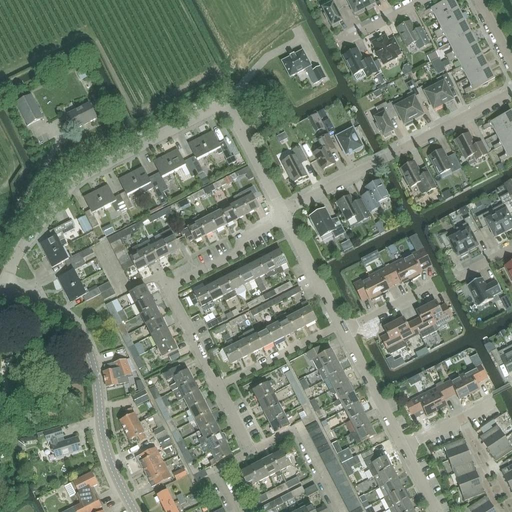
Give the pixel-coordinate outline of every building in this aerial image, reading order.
[(325,0),(328,6),(323,8),(325,14),(324,15),(327,22),(329,21),(333,28),(339,25),(340,26),(339,23),(342,21),(336,10),(342,7),(339,0),(325,0)] [(359,0),(339,0),(342,7),(349,3),(354,15),(356,14),(357,16),(365,12),(365,13),(366,12),(359,0)] [(359,0),(366,12),(365,12),(373,8),(372,5),(374,5),(371,0),(359,0)] [(435,15),(438,21),(459,10),(453,0),(448,0),(446,1),(445,1),(444,1),(443,1),(442,1),(442,2),(441,2),(440,3),(439,4),(439,5),(423,13),(425,17),(431,14),(435,15)] [(434,33),(436,36),(464,21),(459,10),(438,21),(441,26),(439,30),(434,33)] [(447,38),(449,44),(470,33),(464,21),(436,36),(437,40),(443,37),(447,38)] [(419,50),(429,45),(421,28),(415,31),(410,22),(397,29),(407,48),(415,43),(419,50)] [(446,56),(447,59),(476,44),(470,33),(449,44),(452,49),(451,53),(446,56)] [(373,44),(376,49),(374,50),(375,51),(374,55),(375,56),(378,58),(379,60),(381,59),(383,64),(386,62),(388,62),(392,61),(393,59),(396,58),(396,57),(401,55),(393,40),(388,42),(385,37),(373,44)] [(458,61),(461,67),(482,56),(476,44),(447,59),(449,63),(455,60),(458,61)] [(363,71),(367,78),(378,73),(371,59),(363,62),(357,50),(343,57),(353,76),(363,71)] [(319,83),(326,79),(320,67),(312,71),(310,67),(311,67),(303,51),(294,55),(293,55),(293,56),(291,57),(290,56),(290,57),(281,62),(290,78),(306,70),(314,85),(318,83),(319,83)] [(464,73),(467,78),(488,68),(482,56),(461,67),(453,71),(455,75),(461,72),(464,73)] [(429,61),(432,67),(441,63),(438,57),(429,61)] [(77,72),(80,80),(88,76),(85,68),(77,72)] [(488,68),(467,78),(470,84),(469,88),(463,91),(465,95),(481,86),(482,87),(484,87),(485,86),(486,86),(486,85),(487,85),(488,84),(488,83),(495,80),(488,68)] [(436,80),(439,85),(434,88),(443,105),(453,100),(441,77),(436,80)] [(443,105),(434,88),(425,92),(422,87),(417,90),(423,102),(428,99),(434,110),(443,105)] [(407,95),(409,100),(404,103),(414,121),(423,116),(418,104),(423,102),(417,90),(407,95)] [(17,103),(29,125),(43,118),(32,96),(17,103)] [(404,126),(414,121),(404,103),(402,99),(393,104),(392,102),(387,105),(393,117),(398,115),(404,126)] [(66,113),(74,129),(95,118),(88,103),(66,113)] [(387,105),(386,103),(376,108),(380,115),(375,118),(377,124),(376,125),(379,132),(381,131),(385,138),(391,135),(392,136),(392,135),(391,133),(394,131),(388,120),(393,117),(387,105)] [(494,129),(497,135),(511,126),(511,113),(511,112),(505,115),(504,115),(503,115),(502,115),(501,116),(500,116),(499,117),(499,118),(498,118),(498,119),(482,127),(484,131),(490,128),(494,129)] [(317,114),(309,118),(316,132),(324,128),(317,114)] [(322,123),(329,138),(330,138),(330,137),(334,135),(327,120),(322,123)] [(495,151),(503,147),(503,146),(511,141),(511,126),(497,135),(499,141),(498,144),(493,147),(495,151)] [(336,138),(345,156),(348,155),(348,156),(349,155),(348,154),(351,153),(352,154),(353,153),(352,152),(354,151),(355,152),(356,152),(357,152),(358,152),(359,151),(360,150),(360,149),(360,148),(361,148),(361,147),(361,146),(360,144),(360,142),(360,141),(359,139),(357,140),(352,130),(336,138)] [(212,132),(200,138),(208,154),(216,150),(219,155),(222,153),(226,160),(231,157),(223,142),(218,144),(212,132)] [(284,134),(277,138),(280,142),(287,139),(284,134)] [(465,160),(473,155),(476,160),(487,155),(482,143),(475,146),(469,134),(455,141),(465,160)] [(322,149),(313,153),(322,170),(335,163),(329,152),(335,149),(328,135),(317,140),(322,149)] [(200,138),(188,144),(194,157),(189,159),(197,175),(202,172),(196,160),(208,154),(200,138)] [(504,156),(499,159),(501,163),(511,156),(511,141),(503,146),(503,147),(505,152),(504,156)] [(281,162),(292,184),(296,181),(298,183),(302,181),(302,178),(306,176),(300,165),(306,161),(298,147),(292,150),(294,155),(281,162)] [(177,150),(165,156),(173,172),(185,166),(191,178),(197,175),(189,159),(183,162),(177,150)] [(447,159),(442,150),(429,157),(439,176),(451,170),(452,173),(460,169),(454,156),(447,159)] [(161,178),(173,172),(165,156),(153,162),(159,175),(154,177),(162,193),(167,190),(161,178)] [(231,157),(226,160),(229,166),(236,162),(233,156),(231,157)] [(406,179),(404,180),(407,187),(409,186),(410,188),(417,185),(422,195),(426,193),(426,194),(436,188),(428,173),(421,176),(414,162),(401,169),(406,179)] [(141,195),(152,189),(161,207),(167,204),(162,193),(154,177),(149,180),(142,168),(130,174),(138,190),(141,195)] [(138,190),(130,174),(118,180),(124,192),(119,195),(127,211),(133,208),(127,196),(138,190)] [(228,177),(231,182),(238,179),(235,174),(228,177)] [(221,188),(227,185),(224,179),(218,182),(221,188)] [(363,198),(370,212),(379,208),(377,203),(388,198),(387,196),(388,194),(386,190),(384,190),(379,181),(365,188),(369,196),(363,198)] [(218,182),(207,188),(210,193),(211,193),(221,188),(218,182)] [(107,186),(95,192),(103,208),(112,204),(116,212),(119,211),(121,214),(127,211),(119,195),(113,198),(107,186)] [(210,193),(207,188),(197,193),(199,199),(208,195),(208,196),(212,194),(211,193),(210,193)] [(241,200),(241,201),(248,214),(259,209),(251,195),(249,191),(245,193),(247,197),(241,200)] [(103,208),(95,192),(83,198),(89,211),(84,213),(92,229),(98,226),(92,214),(103,208)] [(503,205),(493,210),(505,233),(511,229),(511,221),(509,216),(511,214),(511,200),(510,197),(508,194),(499,198),(503,205)] [(236,203),(230,206),(237,220),(248,214),(241,201),(241,200),(239,195),(233,198),(236,203)] [(346,222),(354,218),(357,224),(369,218),(362,203),(355,207),(350,196),(336,203),(346,222)] [(230,206),(219,212),(227,225),(237,220),(230,206)] [(171,213),(168,208),(160,212),(163,217),(171,213)] [(331,232),(334,239),(345,233),(338,220),(331,223),(324,209),(309,217),(311,219),(309,222),(312,227),(315,227),(320,238),(331,232)] [(505,233),(493,210),(477,218),(483,229),(488,226),(495,239),(505,233)] [(150,218),(152,222),(163,217),(160,212),(150,218)] [(219,212),(209,217),(216,231),(227,225),(219,212)] [(199,222),(198,223),(205,237),(216,231),(209,217),(199,222)] [(464,220),(466,224),(455,229),(458,235),(458,234),(468,252),(469,252),(470,253),(476,250),(475,248),(478,247),(472,235),(477,232),(470,217),(464,220)] [(142,228),(152,222),(150,218),(139,223),(141,228),(142,228)] [(190,233),(185,235),(188,243),(193,240),(194,242),(205,237),(198,223),(199,222),(196,218),(192,220),(194,225),(187,228),(190,233)] [(71,221),(65,224),(49,232),(52,238),(40,244),(46,256),(62,248),(68,245),(63,235),(75,229),(71,221)] [(375,225),(380,234),(385,231),(380,222),(375,225)] [(132,233),(133,235),(143,230),(142,228),(141,228),(139,223),(128,229),(131,233),(132,233)] [(245,236),(254,233),(252,227),(243,229),(245,236)] [(117,234),(120,239),(131,233),(128,229),(117,234)] [(170,231),(159,237),(162,241),(169,255),(180,250),(172,236),(170,231)] [(117,234),(106,240),(109,245),(120,239),(117,234)] [(458,234),(458,235),(449,239),(446,234),(440,237),(446,248),(451,246),(457,258),(460,256),(461,258),(467,255),(466,253),(468,252),(458,234)] [(157,243),(151,247),(158,261),(169,255),(162,241),(159,237),(155,239),(157,243)] [(120,239),(109,245),(112,251),(123,245),(120,239)] [(421,248),(417,240),(412,242),(416,251),(421,248)] [(148,242),(138,248),(140,252),(147,266),(158,261),(151,247),(148,242)] [(123,245),(112,251),(115,256),(126,250),(123,245)] [(62,248),(46,256),(52,268),(64,262),(67,268),(82,260),(83,260),(94,254),(91,248),(79,254),(72,258),(70,253),(66,255),(62,248)] [(135,255),(130,258),(131,261),(134,266),(137,272),(147,266),(140,252),(138,248),(133,250),(135,255)] [(126,250),(115,256),(118,261),(129,256),(126,250)] [(278,273),(279,275),(284,272),(281,267),(287,264),(279,250),(269,255),(276,269),(278,273)] [(402,260),(413,282),(415,280),(418,279),(420,277),(419,275),(421,274),(420,272),(431,266),(423,250),(402,260)] [(265,275),(268,279),(278,273),(276,269),(269,255),(258,261),(265,275)] [(129,256),(118,261),(120,267),(131,261),(130,258),(129,256)] [(70,273),(57,279),(63,291),(80,283),(74,271),(85,266),(83,260),(82,260),(67,268),(70,273)] [(413,282),(402,260),(386,269),(394,285),(400,282),(401,284),(403,283),(404,285),(407,284),(410,283),(413,282)] [(120,267),(123,272),(134,266),(132,262),(131,261),(120,267)] [(257,286),(262,283),(259,278),(265,275),(258,261),(247,266),(254,280),(257,286)] [(244,286),(247,292),(252,289),(249,283),(254,280),(247,266),(236,272),(244,286)] [(386,295),(388,294),(387,291),(389,290),(388,288),(394,285),(386,269),(369,277),(380,298),(383,297),(386,295)] [(236,272),(226,278),(233,291),(244,286),(236,272)] [(371,299),(372,302),(375,301),(377,300),(380,298),(369,277),(353,285),(361,302),(368,298),(369,300),(371,299)] [(226,278),(215,283),(222,297),(225,302),(236,296),(233,291),(226,278)] [(468,286),(479,307),(493,300),(492,298),(501,293),(496,281),(486,286),(482,278),(468,286)] [(287,291),(290,289),(293,287),(290,282),(284,286),(287,291)] [(80,283),(63,291),(70,304),(82,297),(85,303),(100,295),(112,289),(109,283),(98,289),(97,286),(87,291),(86,288),(83,289),(80,283)] [(215,283),(204,289),(212,302),(222,297),(215,283)] [(145,286),(129,294),(135,304),(150,297),(145,286)] [(284,286),(273,291),(276,296),(287,291),(284,286)] [(290,298),(302,292),(299,287),(288,293),(290,298)] [(112,289),(100,295),(104,301),(109,298),(116,295),(112,289)] [(204,289),(194,294),(201,308),(203,313),(214,307),(212,302),(204,289)] [(276,296),(273,291),(263,296),(266,301),(276,296)] [(288,293),(277,299),(280,304),(290,298),(288,293)] [(263,296),(252,302),(254,307),(266,301),(263,296)] [(511,307),(506,296),(500,300),(506,311),(511,307)] [(150,297),(135,304),(140,315),(156,307),(150,297)] [(277,299),(266,304),(269,309),(280,304),(277,299)] [(304,310),(298,313),(305,327),(316,322),(309,308),(306,303),(306,302),(301,304),(304,310)] [(439,309),(436,302),(426,307),(435,326),(451,317),(445,306),(439,309)] [(106,306),(112,316),(117,313),(112,303),(106,306)] [(266,304),(256,309),(259,315),(269,309),(266,304)] [(417,329),(419,334),(422,339),(438,331),(435,326),(426,307),(416,313),(419,319),(413,322),(417,329)] [(156,308),(141,315),(146,326),(161,318),(156,308)] [(259,315),(256,309),(251,312),(253,318),(259,315)] [(237,310),(231,313),(233,318),(240,315),(237,310)] [(112,316),(117,327),(123,324),(117,313),(112,316)] [(298,313),(288,318),(295,333),(305,327),(298,313)] [(275,320),(277,324),(283,336),(284,338),(295,333),(288,318),(286,314),(275,320)] [(161,318),(146,326),(151,337),(167,329),(161,318)] [(221,318),(210,324),(212,329),(223,323),(221,318)] [(403,319),(393,324),(403,342),(419,334),(417,329),(413,322),(407,326),(403,319)] [(117,327),(123,338),(129,335),(123,324),(117,327)] [(277,324),(266,329),(273,343),(284,338),(283,336),(277,324)] [(405,347),(403,342),(393,324),(384,329),(387,336),(381,339),(389,356),(405,347)] [(224,326),(214,331),(217,336),(227,331),(224,326)] [(167,329),(151,337),(157,347),(172,340),(167,329)] [(266,329),(255,335),(263,349),(273,343),(266,329)] [(129,335),(123,338),(128,349),(134,346),(129,335)] [(245,340),(252,354),(263,349),(255,335),(245,340)] [(234,345),(234,346),(241,360),(252,354),(245,340),(243,336),(238,338),(240,342),(234,345)] [(162,358),(168,355),(178,350),(172,340),(157,347),(162,358)] [(227,343),(229,348),(224,351),(223,349),(220,354),(223,361),(227,359),(230,365),(241,360),(234,346),(234,345),(232,340),(227,343)] [(495,351),(492,346),(489,345),(486,346),(489,354),(491,353),(491,352),(495,351)] [(128,349),(134,359),(140,356),(134,346),(128,349)] [(321,347),(307,354),(311,362),(312,361),(317,371),(337,361),(331,351),(324,354),(321,347)] [(511,373),(511,357),(507,348),(499,353),(497,349),(495,351),(491,352),(491,353),(497,364),(502,362),(509,375),(511,373)] [(181,357),(178,350),(168,355),(171,362),(181,357)] [(140,356),(134,359),(139,370),(145,367),(140,356)] [(394,370),(405,365),(402,359),(395,362),(392,357),(386,360),(391,369),(394,370)] [(337,361),(317,371),(323,382),(328,379),(342,372),(337,361)] [(103,372),(106,388),(117,386),(117,385),(128,383),(127,379),(132,378),(126,362),(108,365),(104,367),(105,372),(103,372)] [(460,377),(469,396),(479,390),(475,384),(487,378),(481,366),(460,377)] [(167,382),(173,379),(176,384),(170,387),(171,388),(173,392),(178,389),(194,381),(188,371),(183,373),(179,367),(163,375),(167,382)] [(291,372),(285,375),(290,386),(296,383),(291,372)] [(342,372),(328,379),(333,390),(348,383),(342,372)] [(459,401),(469,396),(460,377),(443,386),(449,397),(456,394),(459,401)] [(299,381),(305,392),(309,389),(303,378),(299,381)] [(178,389),(184,400),(199,392),(194,381),(178,389)] [(272,381),(252,392),(258,402),(273,394),(270,388),(275,386),(272,381)] [(329,392),(330,394),(334,396),(336,395),(339,401),(353,393),(354,393),(354,391),(353,388),(351,387),(349,382),(348,383),(333,390),(329,392)] [(434,385),(436,389),(427,394),(436,412),(446,407),(443,400),(449,397),(443,386),(441,382),(434,385)] [(296,383),(290,386),(296,396),(302,393),(296,383)] [(149,389),(155,401),(161,398),(155,386),(154,387),(149,389)] [(145,391),(132,397),(136,406),(149,400),(145,391)] [(199,392),(184,400),(189,411),(205,403),(199,392)] [(302,393),(296,396),(301,407),(307,404),(302,393)] [(353,393),(339,401),(334,403),(336,408),(341,405),(344,411),(359,404),(353,393)] [(273,394),(258,402),(263,413),(279,405),(273,394)] [(436,412),(427,394),(411,402),(417,414),(423,411),(426,417),(436,412)] [(155,401),(160,412),(167,409),(161,398),(155,401)] [(310,403),(315,413),(320,410),(315,400),(310,403)] [(192,416),(187,419),(190,424),(195,421),(210,414),(205,403),(189,411),(192,416)] [(279,405),(263,413),(269,424),(284,416),(284,415),(281,409),(285,407),(283,404),(279,406),(279,405)] [(307,404),(301,407),(307,419),(309,418),(313,416),(307,404)] [(359,404),(344,411),(350,422),(364,415),(359,404)] [(416,415),(412,408),(406,411),(410,418),(416,415)] [(128,417),(119,422),(124,431),(139,424),(132,409),(125,412),(128,417)] [(160,412),(166,423),(172,419),(167,409),(160,412)] [(320,410),(315,413),(318,419),(323,416),(320,410)] [(284,416),(269,424),(275,435),(290,427),(287,420),(293,417),(290,413),(284,416)] [(210,414),(195,421),(200,432),(216,424),(210,414)] [(164,428),(157,415),(152,417),(159,431),(154,433),(158,440),(167,434),(164,428)] [(350,422),(355,433),(370,425),(364,415),(350,422)] [(307,419),(302,422),(304,427),(305,426),(316,421),(313,416),(309,418),(307,419)] [(166,423),(171,433),(178,430),(172,419),(166,423)] [(146,439),(146,438),(149,436),(147,432),(150,431),(145,421),(139,424),(124,431),(129,441),(137,437),(140,442),(146,439)] [(316,423),(306,428),(308,433),(319,428),(316,423)] [(198,441),(201,445),(221,435),(216,424),(200,432),(203,438),(198,441)] [(491,427),(489,424),(480,430),(484,435),(489,431),(492,429),(491,427)] [(355,433),(350,435),(356,446),(361,443),(375,436),(370,425),(355,433)] [(323,428),(326,434),(332,432),(329,426),(323,428)] [(482,443),(487,450),(505,438),(497,426),(492,429),(489,431),(479,438),(482,443)] [(60,428),(44,433),(47,442),(51,441),(57,459),(81,450),(77,437),(58,444),(57,439),(63,437),(60,428)] [(308,434),(311,439),(322,433),(319,428),(308,434)] [(178,430),(171,433),(177,444),(183,441),(178,430)] [(322,433),(311,439),(314,444),(325,439),(322,433)] [(221,435),(201,445),(206,456),(211,453),(227,446),(228,445),(226,441),(227,439),(224,435),(222,434),(221,435)] [(168,436),(158,441),(162,448),(163,450),(173,445),(168,436)] [(511,451),(511,448),(505,438),(487,450),(492,458),(493,458),(496,462),(511,451)] [(325,439),(314,444),(317,450),(328,444),(325,439)] [(465,445),(463,440),(444,447),(449,461),(469,453),(465,445)] [(183,441),(177,444),(182,455),(189,452),(183,441)] [(328,444),(317,450),(319,455),(320,455),(331,449),(328,444)] [(215,460),(209,462),(212,467),(217,464),(232,456),(227,446),(211,454),(215,460)] [(320,455),(323,460),(334,455),(331,449),(320,455)] [(348,449),(337,455),(342,464),(353,458),(348,449)] [(149,458),(138,463),(142,470),(144,469),(145,472),(159,465),(152,450),(146,453),(149,458)] [(281,471),(291,466),(283,451),(272,457),(280,472),(281,471)] [(189,452),(182,455),(188,466),(194,462),(189,452)] [(469,453),(449,461),(454,475),(474,467),(469,453)] [(323,460),(325,466),(337,460),(334,455),(323,460)] [(376,455),(363,461),(369,472),(372,479),(374,478),(378,476),(392,469),(386,457),(379,461),(376,455)] [(262,462),(270,477),(276,474),(277,478),(283,475),(281,471),(280,472),(272,457),(262,462)] [(360,468),(346,474),(348,480),(367,471),(360,457),(356,459),(360,468)] [(325,466),(328,471),(339,466),(337,460),(325,466)] [(194,462),(188,466),(193,476),(199,473),(194,462)] [(262,462),(251,468),(259,483),(270,477),(262,462)] [(147,475),(145,476),(151,488),(161,483),(167,480),(171,479),(163,463),(159,465),(145,472),(147,475)] [(507,484),(511,482),(511,465),(501,471),(503,476),(507,484)] [(328,471),(331,477),(342,471),(339,466),(328,471)] [(474,467),(454,475),(459,488),(479,480),(474,467)] [(173,474),(177,481),(187,475),(184,468),(173,474)] [(240,473),(248,488),(259,483),(251,468),(240,473)] [(374,478),(379,488),(397,479),(392,469),(378,476),(374,478)] [(204,470),(199,473),(193,476),(196,482),(207,477),(204,470)] [(331,477),(334,482),(345,477),(342,471),(331,477)] [(71,483),(62,487),(67,498),(76,494),(80,501),(81,503),(74,507),(76,511),(92,511),(102,507),(96,497),(96,496),(92,487),(97,485),(91,473),(73,482),(71,483)] [(334,482),(337,488),(348,482),(345,477),(334,482)] [(289,489),(300,484),(297,478),(286,483),(289,489)] [(379,488),(385,499),(403,490),(397,479),(379,488)] [(482,489),(479,480),(459,488),(464,502),(484,494),(482,489)] [(337,488),(339,493),(350,488),(348,482),(337,488)] [(286,483),(275,489),(279,495),(289,489),(286,483)] [(315,485),(304,491),(307,498),(318,492),(315,485)] [(305,493),(305,492),(302,487),(291,492),(294,499),(305,493)] [(339,493),(342,498),(353,493),(350,488),(339,493)] [(275,489),(265,494),(268,500),(279,495),(275,489)] [(356,492),(359,499),(365,496),(362,490),(356,492)] [(405,494),(403,490),(385,499),(384,499),(389,510),(408,500),(409,499),(409,497),(408,494),(407,493),(405,494)] [(157,496),(164,509),(174,504),(167,491),(157,496)] [(280,498),(283,504),(294,499),(291,492),(280,498)] [(342,498),(345,504),(356,498),(353,493),(342,498)] [(268,500),(265,494),(254,500),(258,506),(268,500)] [(489,502),(486,497),(468,509),(469,511),(490,511),(494,510),(489,502)] [(269,503),(273,510),(283,504),(280,498),(269,503)] [(345,504),(347,508),(358,503),(356,498),(345,504)] [(411,511),(413,511),(408,500),(389,510),(390,511),(411,511)] [(260,511),(268,511),(273,510),(269,503),(259,509),(260,511)] [(358,503),(347,508),(349,511),(352,511),(360,508),(358,503)]
